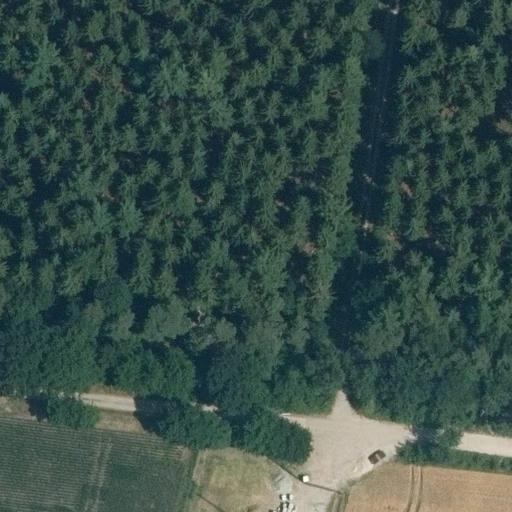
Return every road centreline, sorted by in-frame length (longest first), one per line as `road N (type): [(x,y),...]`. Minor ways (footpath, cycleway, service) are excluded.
road 1 (track): [(0,397),(511,444)]
road 2 (track): [(340,423),(397,0)]
